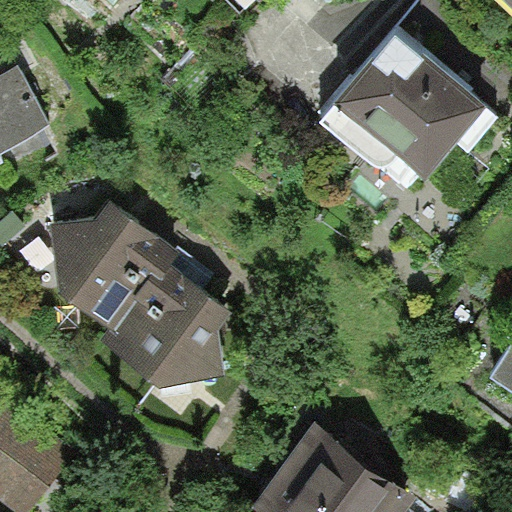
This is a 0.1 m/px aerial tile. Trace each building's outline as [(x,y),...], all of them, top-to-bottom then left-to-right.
[(203,0),(208,4),(211,0),(227,0),(239,12),(251,0),(203,0)] [(511,0),(503,0),(511,8),(511,0)] [(375,163),(380,157),(410,183),(422,168),(460,199),(488,165),(466,147),(497,110),(423,48),(397,26),(320,116),(375,163)] [(0,165),(7,162),(3,155),(57,124),(14,50),(0,57),(0,165)] [(50,222),(60,293),(110,329),(103,339),(162,388),(227,374),(221,330),(233,314),(204,291),(214,278),(111,200),(98,219),(50,222)] [(511,338),(489,374),(511,389),(511,338)] [(0,496),(20,511),(28,511),(73,453),(0,397),(0,496)] [(258,511),(406,511),(417,498),(318,420),(302,439),(252,502),(261,509),(258,511)]
